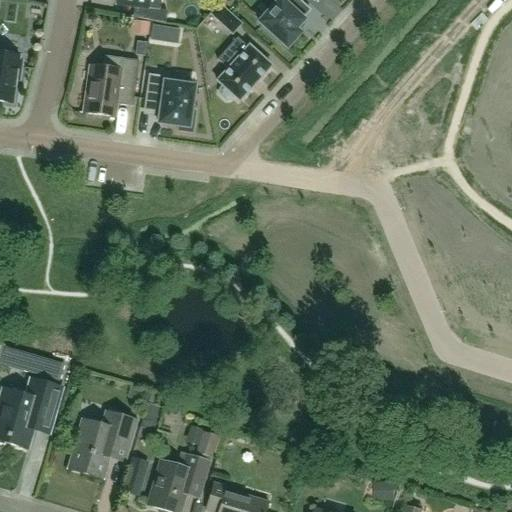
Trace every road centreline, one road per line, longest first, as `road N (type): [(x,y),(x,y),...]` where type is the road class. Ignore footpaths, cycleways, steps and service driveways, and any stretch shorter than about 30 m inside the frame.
road 1 (residential): [(234,165),(367,187),(382,197),(447,347),(511,368)]
road 2 (residential): [(234,165),(375,0)]
road 3 (residential): [(34,140),(234,165)]
road 4 (residential): [(34,140),(66,0)]
